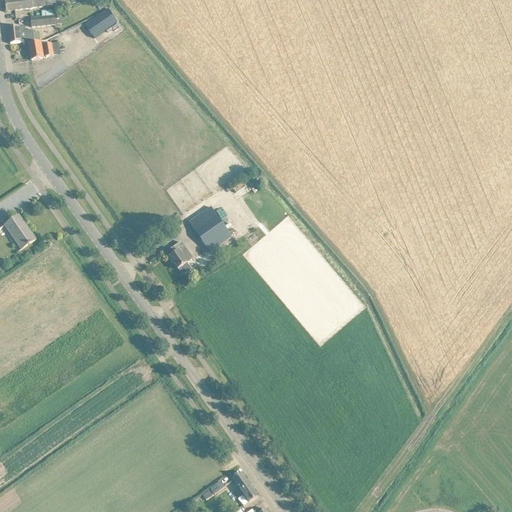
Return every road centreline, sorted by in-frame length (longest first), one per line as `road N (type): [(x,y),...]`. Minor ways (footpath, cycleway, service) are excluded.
road 1 (tertiary): [(287,511),(16,123),(0,68)]
road 2 (track): [(511,305),(360,511)]
